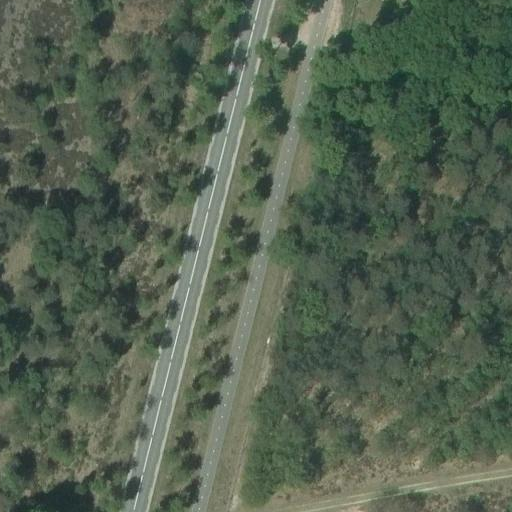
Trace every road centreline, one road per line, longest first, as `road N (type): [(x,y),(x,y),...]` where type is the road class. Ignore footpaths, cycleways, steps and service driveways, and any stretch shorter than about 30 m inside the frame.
road 1 (primary): [(133,511),(260,0)]
road 2 (track): [(511,475),(297,511)]
